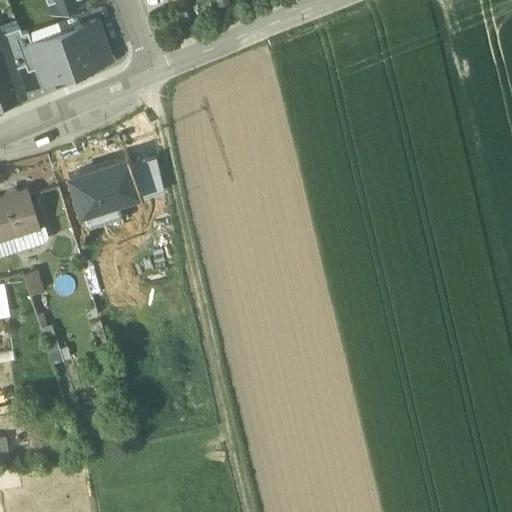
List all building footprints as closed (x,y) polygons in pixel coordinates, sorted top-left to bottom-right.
[(48,0),(50,5),(44,7),(44,9),(70,0),(48,0)] [(96,18),(62,30),(75,68),(110,56),(96,18)] [(19,25),(2,31),(14,66),(25,62),(15,33),(21,31),(19,25)] [(15,33),(25,62),(27,67),(39,63),(31,41),(27,29),(21,31),(15,33)] [(62,30),(31,41),(39,63),(45,79),(75,68),(62,30)] [(0,100),(23,92),(14,66),(2,31),(0,31),(0,100)] [(68,172),(85,224),(121,212),(118,202),(122,195),(138,190),(129,161),(127,154),(68,172)] [(155,154),(129,161),(138,190),(140,195),(164,188),(155,154)] [(27,185),(0,192),(0,234),(38,222),(27,185)] [(35,267),(22,269),(28,290),(42,286),(35,267)] [(11,349),(0,350),(0,359),(13,358),(11,349)]
